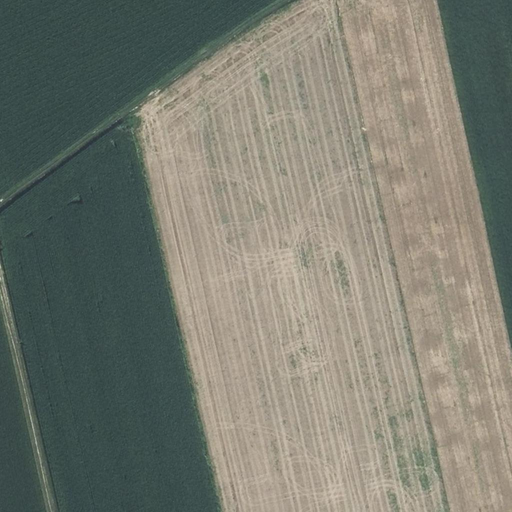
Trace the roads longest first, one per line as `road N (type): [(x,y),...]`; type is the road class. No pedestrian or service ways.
road 1 (track): [(281,0),(0,205)]
road 2 (track): [(53,511),(0,275)]
